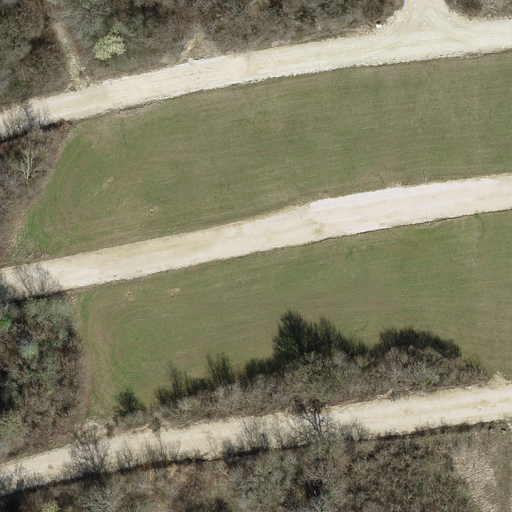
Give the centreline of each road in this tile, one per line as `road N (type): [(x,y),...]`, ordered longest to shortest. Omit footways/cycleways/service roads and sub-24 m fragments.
road 1 (track): [(511,192),(407,203),(0,289)]
road 2 (track): [(0,125),(117,93),(511,32)]
road 3 (track): [(0,481),(28,470),(511,398)]
road 4 (trunk): [(75,0),(157,511)]
